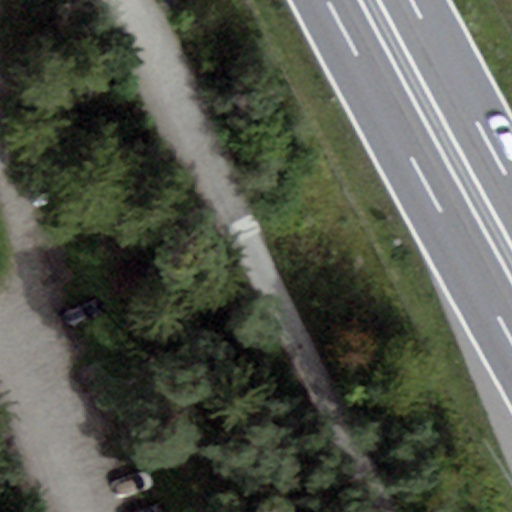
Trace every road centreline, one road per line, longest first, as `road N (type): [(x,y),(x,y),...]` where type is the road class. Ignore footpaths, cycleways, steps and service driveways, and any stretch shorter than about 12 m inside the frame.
road 1 (trunk): [(326,0),(511,340)]
road 2 (trunk): [(511,186),(411,0)]
